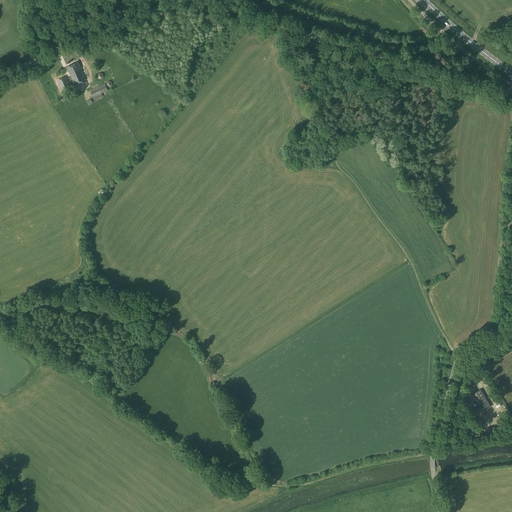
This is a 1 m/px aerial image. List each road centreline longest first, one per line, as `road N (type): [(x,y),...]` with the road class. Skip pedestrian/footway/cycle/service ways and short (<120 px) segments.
road 1 (track): [(0,317),(237,479),(295,486),(433,451)]
road 2 (unclassified): [(511,88),(495,93),(199,0)]
road 3 (unclassified): [(443,511),(431,468),(453,371),(467,351),(511,324)]
road 4 (unclassified): [(177,0),(0,76)]
